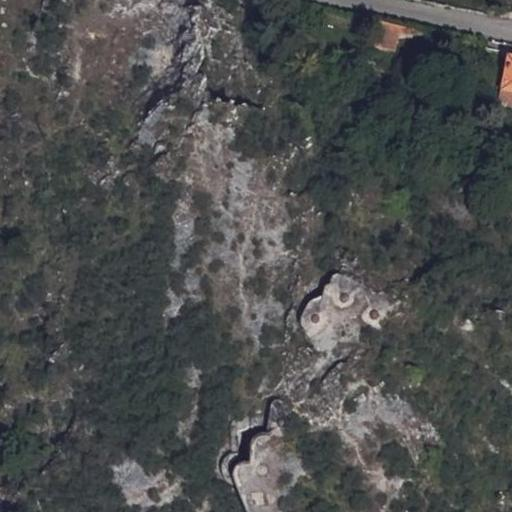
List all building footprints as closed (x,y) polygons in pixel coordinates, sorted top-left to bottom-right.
[(201,77),(202,0),(173,0),(173,31),(160,31),(160,62),(176,62),(176,76),(201,77)] [(376,22),(373,33),(395,39),(397,26),(376,22)] [(392,50),(395,39),(373,33),(370,45),(392,50)] [(511,55),(507,54),(500,86),(511,88),(511,55)] [(511,101),(511,88),(500,86),(498,99),(511,101)] [(309,297),(353,310),(362,280),(383,286),(391,260),(325,241),(309,297)] [(284,398),(219,414),(213,460),(225,484),(244,511),(289,511),(321,449),(284,398)]
